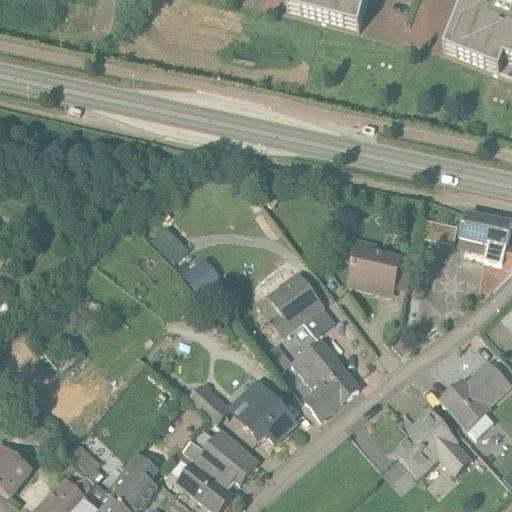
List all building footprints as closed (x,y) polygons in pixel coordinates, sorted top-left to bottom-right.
[(88,0),(84,21),(109,26),(115,1),(109,0),(88,0)] [(291,0),(287,17),(359,36),(368,0),(291,0)] [(511,0),(466,0),(443,57),(511,84),(511,0)] [(274,193),(265,203),(272,210),(282,201),(274,193)] [(402,216),(395,222),(404,232),(411,225),(402,216)] [(478,295),(488,298),(510,277),(511,274),(511,253),(506,252),(511,229),(466,219),(461,242),(491,249),(486,269),(489,270),(482,276),(478,295)] [(164,231),(151,245),(174,268),(188,254),(164,231)] [(393,294),(400,263),(372,257),(371,264),(354,261),(348,290),(372,295),(373,292),(376,290),(393,294)] [(199,296),(218,281),(210,271),(191,284),(199,296)] [(232,302),(235,292),(227,289),(224,300),(232,302)] [(311,293),(269,326),(281,342),(324,310),(311,293)] [(305,408),(320,425),(359,394),(322,346),(292,369),(316,398),(305,408)] [(87,357),(81,350),(75,355),(80,362),(87,357)] [(463,386),(441,406),(468,436),(490,415),(487,411),(509,389),(488,368),(465,389),(463,386)] [(215,430),(230,413),(202,389),(187,406),(215,430)] [(274,447),(297,427),(271,400),(242,428),(259,446),(267,439),(274,447)] [(395,457),(409,471),(418,481),(437,464),(455,481),(472,465),(456,449),(457,448),(429,417),(416,429),(420,434),(395,457)] [(41,432),(32,442),(45,452),(51,444),(49,442),(51,440),(41,432)] [(192,449),(185,457),(184,458),(196,468),(226,493),(234,484),(240,489),(258,466),(222,432),(213,441),(203,433),(191,448),(192,449)] [(87,478),(97,488),(104,481),(94,472),(100,466),(82,450),(70,462),(87,478)] [(0,493),(10,501),(29,476),(0,452),(0,493)] [(226,493),(196,468),(184,458),(180,463),(191,473),(178,488),(207,511),(220,511),(233,498),(226,493)] [(158,475),(138,459),(113,491),(120,498),(115,503),(114,505),(123,511),(140,511),(157,491),(150,485),(158,475)] [(74,511),(97,488),(88,479),(86,478),(74,492),(64,484),(39,511),(74,511)] [(98,488),(97,488),(74,511),(96,511),(108,498),(97,489),(98,488)] [(115,503),(108,498),(96,511),(123,511),(114,505),(115,503)]
